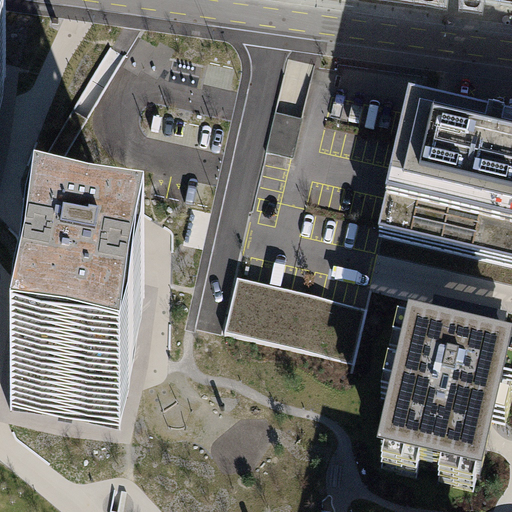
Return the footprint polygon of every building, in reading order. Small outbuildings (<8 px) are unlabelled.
[(127,56),(112,47),(49,152),(63,161),(127,56)] [(416,108),(511,130),(511,114),(445,98),(443,103),(418,97),(416,108)] [(511,130),(416,108),(408,107),(381,238),(511,269),(511,130)] [(144,295),(34,276),(22,343),(11,411),(121,430),(144,295)] [(364,309),(238,281),(232,305),(225,334),(352,364),(364,309)] [(412,328),(383,457),(480,479),(489,440),(510,351),(412,328)] [(250,511),(263,424),(213,417),(199,511),(250,511)]
